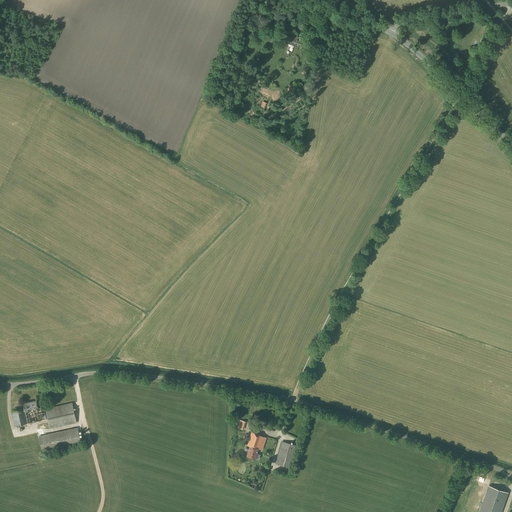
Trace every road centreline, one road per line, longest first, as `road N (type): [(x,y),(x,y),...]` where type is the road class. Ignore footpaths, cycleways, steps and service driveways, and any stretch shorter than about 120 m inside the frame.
road 1 (unclassified): [(511,474),(290,400),(120,372),(0,384)]
road 2 (secondary): [(511,144),(390,33)]
road 3 (unclassified): [(390,33),(406,21),(511,3)]
